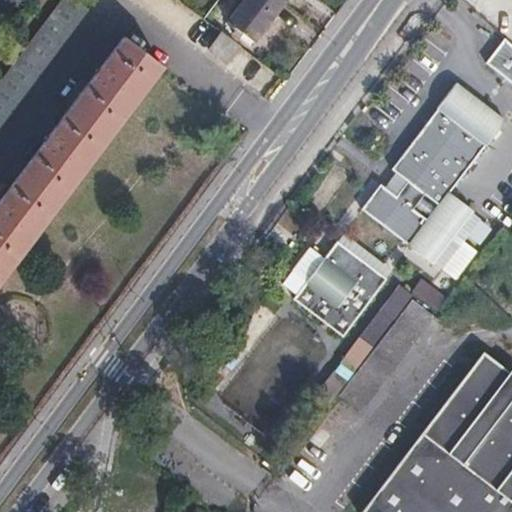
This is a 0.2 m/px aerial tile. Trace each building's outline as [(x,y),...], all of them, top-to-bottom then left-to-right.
[(76,0),(62,0),(0,82),(0,129),(89,10),(76,0)] [(282,0),(243,0),(228,21),(252,40),(282,0)] [(224,62),(237,45),(220,33),(208,49),(224,62)] [(125,37),(0,202),(0,279),(162,65),(125,37)] [(511,55),(511,45),(506,40),(488,63),(500,72),(511,55)] [(511,55),(500,72),(511,81),(511,55)] [(396,173),(413,185),(478,100),(461,87),(437,119),(396,173)] [(402,199),(383,225),(410,245),(504,121),(478,100),(413,185),(402,199)] [(504,121),(410,245),(437,266),(438,264),(457,240),(477,214),(456,196),(509,125),(504,121)] [(365,212),(383,225),(402,199),(385,187),(365,212)] [(438,264),(461,282),(480,257),(457,240),(438,264)] [(297,301),(315,315),(358,257),(341,244),(328,261),(310,285),(297,301)] [(296,274),(310,285),(328,261),(314,250),(296,274)] [(358,257),(315,315),(341,335),(384,278),(358,257)] [(384,278),(341,335),(346,339),(389,282),(384,278)] [(409,295),(436,311),(445,295),(418,279),(409,295)] [(413,298),(339,395),(360,411),(415,339),(434,314),(413,298)] [(365,511),(511,511),(511,370),(483,348),(364,510),(365,511)] [(334,397),(345,380),(330,371),(319,387),(334,397)]
